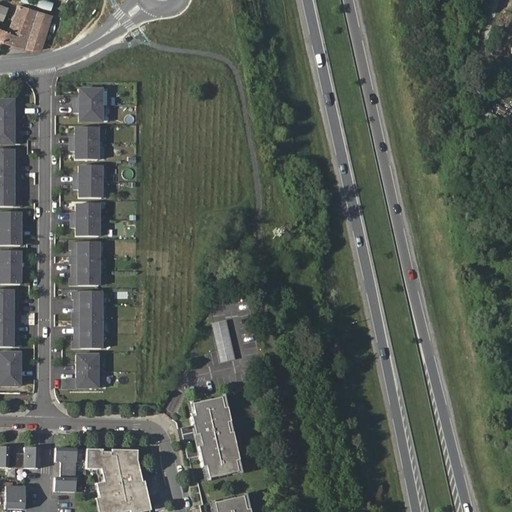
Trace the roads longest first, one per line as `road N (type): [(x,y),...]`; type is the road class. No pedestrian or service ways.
road 1 (primary): [(466,511),(351,0)]
road 2 (primary): [(305,0),(417,511)]
road 3 (residential): [(39,422),(43,60)]
road 4 (residential): [(39,422),(156,431),(180,511)]
